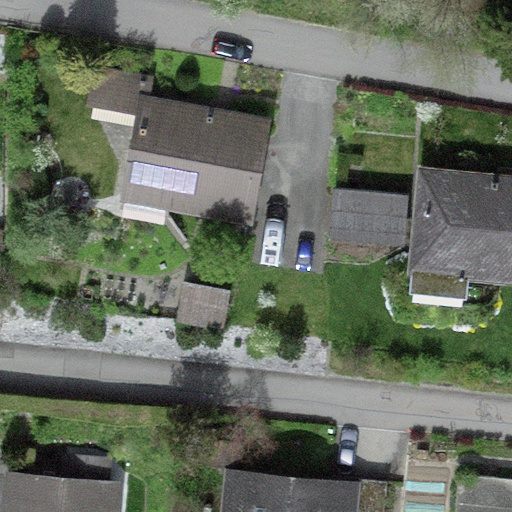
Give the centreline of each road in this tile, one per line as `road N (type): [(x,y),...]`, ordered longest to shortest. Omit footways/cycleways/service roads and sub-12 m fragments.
road 1 (residential): [(0,366),(511,424)]
road 2 (residential): [(63,0),(511,81)]
